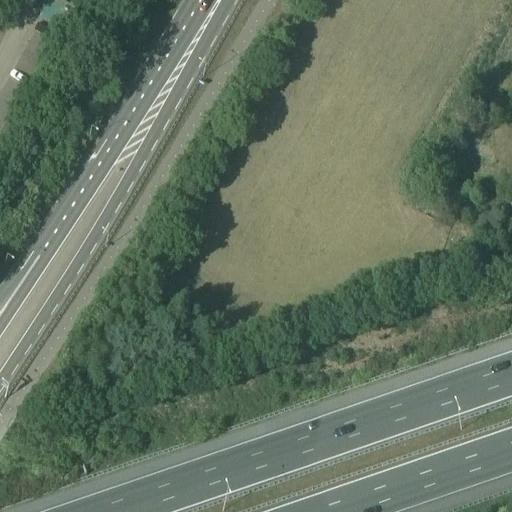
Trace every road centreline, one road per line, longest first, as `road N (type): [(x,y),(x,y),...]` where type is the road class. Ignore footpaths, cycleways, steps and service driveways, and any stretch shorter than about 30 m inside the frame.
road 1 (primary): [(0,382),(161,132),(235,0)]
road 2 (motorway): [(511,373),(111,511)]
road 3 (primary): [(201,0),(0,325)]
road 4 (motorway): [(333,511),(511,450)]
